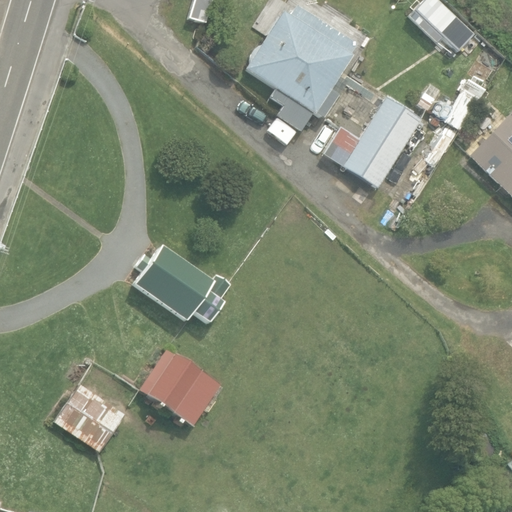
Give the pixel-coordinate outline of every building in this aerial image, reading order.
[(204,26),(209,0),(191,0),(186,21),(204,26)] [(455,55),(471,37),(431,0),(421,0),(405,19),(434,46),(439,40),(455,55)] [(354,47),(294,7),(287,17),(280,13),(242,72),(272,92),(267,99),(280,108),(273,119),(298,135),(311,115),(319,120),(343,85),(335,80),(350,58),(347,56),(354,47)] [(424,113),(437,92),(413,76),(399,97),(424,113)] [(482,92),(465,82),(461,89),(460,88),(457,93),(475,104),(482,92)] [(374,191),(418,122),(383,99),(339,168),(374,191)] [(441,121),(447,108),(433,101),(427,114),(441,121)] [(511,116),(509,113),(466,158),(511,203),(511,116)] [(394,228),(400,220),(384,208),(378,216),(394,228)] [(208,283),(157,248),(147,262),(141,257),(133,269),(140,273),(131,286),(183,322),(189,314),(206,325),(220,305),(216,303),(227,287),(212,277),(208,283)] [(189,428),(217,387),(164,351),(136,392),(189,428)] [(96,454),(121,416),(75,385),(50,423),(96,454)] [(469,402),(481,399),(478,389),(466,392),(469,402)]
